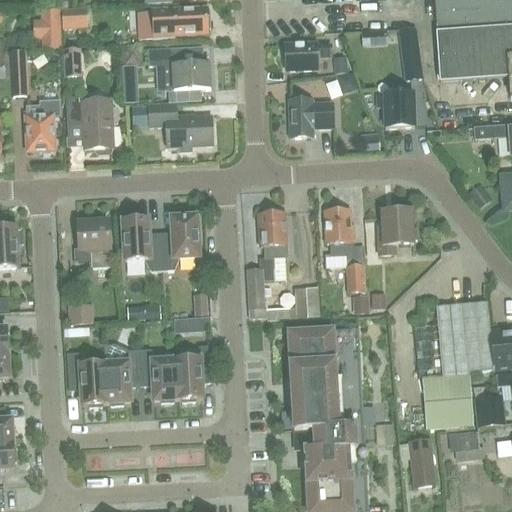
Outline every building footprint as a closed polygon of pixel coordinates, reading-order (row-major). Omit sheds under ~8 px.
[(511,0),(472,0),(481,106),(461,108),(462,130),(484,129),(484,118),(511,115),(511,0)] [(175,40),(174,37),(208,36),(208,31),(210,31),(210,21),(207,21),(206,10),(150,13),(151,42),(162,41),(175,40)] [(60,32),(87,31),(86,11),(59,12),(60,32)] [(60,51),(59,13),(40,14),(41,52),(60,51)] [(0,28),(14,28),(14,15),(0,14),(0,28)] [(367,24),(367,40),(393,40),(393,24),(367,24)] [(399,43),(405,87),(423,84),(417,40),(399,43)] [(286,73),(303,73),(317,72),(317,60),(331,59),(331,47),(316,47),(316,46),(303,46),(285,47),(286,73)] [(121,70),(136,69),(141,69),(139,49),(120,50),(121,70)] [(173,94),(210,93),(209,66),(200,66),(199,50),(148,53),(148,69),(154,69),(155,94),(161,94),(161,95),(173,94)] [(81,81),(80,52),(63,52),(64,81),(81,81)] [(6,56),(9,102),(27,101),(25,55),(6,56)] [(346,60),(333,61),(335,76),(348,75),(346,60)] [(377,99),(377,111),(384,111),(384,132),(414,131),(413,108),(412,108),(412,97),(377,99)] [(65,101),(67,128),(67,143),(83,143),(84,153),(95,152),(95,155),(98,158),(108,157),(111,155),(111,151),(113,151),(112,128),(115,128),(117,126),(117,113),(114,111),(111,111),(110,103),(95,104),(95,102),(92,99),(65,101)] [(26,119),(25,119),(27,155),(40,154),(43,156),(49,156),(51,153),(54,153),(51,104),(39,104),(39,109),(26,109),(26,119)] [(148,108),(149,130),(165,129),(167,151),(178,151),(178,155),(192,154),(192,150),(213,149),(212,119),(188,120),(188,119),(176,119),(176,107),(148,108)] [(312,114),(312,111),(288,112),(290,141),(313,140),(313,132),(333,131),(333,113),(312,114)] [(510,140),(511,159),(511,127),(473,131),(475,143),(510,140)] [(379,154),(377,137),(362,139),(364,155),(379,154)] [(511,179),(501,180),(504,213),(511,212),(511,179)] [(377,230),(379,259),(395,258),(395,248),(413,247),(413,243),(417,243),(416,231),(412,231),(411,213),(381,215),(382,229),(377,230)] [(349,214),(323,215),(325,247),(329,247),(330,259),(324,259),(325,270),(345,270),(346,297),(365,296),(363,249),(352,249),(351,245),(354,245),(353,230),(350,230),(349,214)] [(288,261),(286,215),(256,216),(258,250),(263,250),(263,261),(258,262),(258,273),(246,273),(249,322),(264,322),(264,323),(290,322),(290,311),(265,312),(263,284),(285,283),(284,261),(288,261)] [(160,238),(162,274),(173,273),(178,261),(198,260),(196,220),(171,222),(172,237),(160,238)] [(162,274),(160,238),(148,238),(147,223),(122,224),(125,264),(143,263),(149,274),(162,274)] [(91,271),(110,270),(107,225),(77,227),(78,252),(74,253),(74,266),(91,266),(91,271)] [(0,271),(17,271),(14,230),(0,231),(0,271)] [(325,306),(325,283),(301,282),(300,305),(325,306)] [(371,313),(384,312),(384,298),(371,299),(371,313)] [(368,316),(368,299),(353,300),(354,316),(368,316)] [(469,376),(511,372),(511,333),(507,334),(507,330),(489,333),(485,305),(434,312),(444,383),(436,384),(436,382),(423,384),(430,434),(474,429),(469,376)] [(92,307),(67,308),(68,329),(93,327),(92,307)] [(144,323),(143,309),(127,309),(128,323),(144,323)] [(0,355),(7,356),(7,352),(9,351),(8,338),(6,338),(6,332),(0,331),(0,355)] [(288,336),(293,434),(313,433),(314,452),(304,453),(307,511),(367,511),(358,332),(288,336)] [(194,362),(176,362),(178,403),(182,403),(182,405),(195,404),(195,402),(202,402),(201,386),(214,385),(212,349),(200,350),(194,362)] [(150,352),(139,353),(141,389),(153,388),(154,404),(160,403),(160,406),(174,405),(173,402),(177,402),(177,403),(178,403),(176,362),(174,363),(157,364),(150,352)] [(105,366),(103,367),(106,407),(106,406),(110,406),(110,409),(123,408),(123,406),(130,405),(129,390),(141,389),(139,353),(127,354),(122,366),(105,367),(105,366)] [(7,356),(0,355),(0,380),(8,380),(8,373),(10,373),(9,360),(7,360),(7,357),(7,356)] [(106,407),(103,367),(85,368),(78,356),(65,357),(67,393),(81,392),(82,408),(88,408),(88,410),(102,409),(102,407),(106,407)] [(497,390),(511,388),(511,376),(496,378),(497,390)] [(505,427),(503,399),(473,401),(475,430),(505,427)] [(0,447),(11,447),(11,446),(11,443),(13,443),(13,430),(10,430),(10,423),(0,423),(0,447)] [(477,434),(448,437),(450,456),(454,455),(455,464),(485,461),(484,450),(479,451),(477,434)] [(407,444),(412,492),(435,489),(430,442),(407,444)] [(11,447),(0,447),(0,471),(13,471),(12,465),(15,464),(14,451),(12,451),(11,447)] [(279,461),(265,464),(271,491),(285,488),(279,461)]
